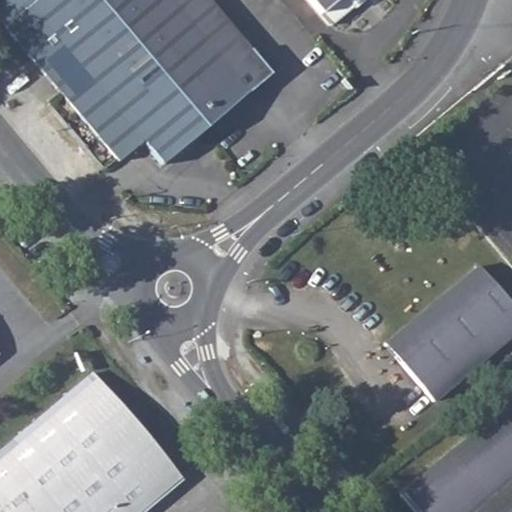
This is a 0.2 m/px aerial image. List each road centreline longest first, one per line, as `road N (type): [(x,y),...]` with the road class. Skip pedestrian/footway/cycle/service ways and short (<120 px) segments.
road 1 (residential): [(201,269),(393,105),(444,53),(472,0)]
road 2 (residential): [(192,321),(202,376),(317,511)]
road 3 (residential): [(0,139),(86,242),(144,272)]
